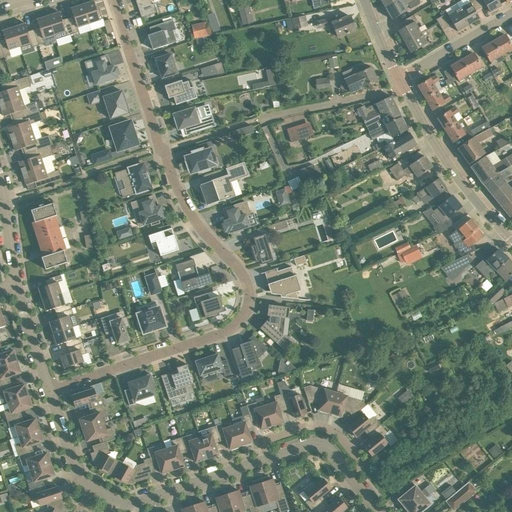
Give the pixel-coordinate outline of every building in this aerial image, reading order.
[(151,5),(149,0),(138,0),(136,1),(141,18),(157,12),(154,4),(151,5)] [(380,0),(385,8),(399,0),(380,0)] [(405,7),(417,0),(416,0),(399,0),(385,8),(392,20),(408,11),(405,7)] [(443,0),(439,3),(442,10),(455,3),(452,0),(443,0)] [(459,10),(469,26),(479,19),(475,12),(480,9),(475,0),(467,0),(469,4),(459,10)] [(475,0),(480,9),(486,6),(490,13),(501,6),(497,0),(475,0)] [(89,24),(103,20),(100,9),(97,10),(94,1),(83,5),(89,24)] [(238,6),(240,16),(252,13),(249,3),(238,6)] [(78,28),(89,24),(83,5),(71,9),(75,20),(69,22),(73,35),(79,33),(78,28)] [(457,32),(469,26),(459,10),(448,16),(447,14),(441,17),(448,28),(453,25),(457,32)] [(48,17),(55,36),(61,34),(62,38),(73,35),(69,22),(64,24),(60,13),(48,17)] [(332,26),(337,38),(356,31),(350,17),(341,20),(338,15),(329,20),(318,22),(320,29),(332,26)] [(417,21),(414,15),(403,22),(406,27),(398,31),(404,42),(421,33),(414,22),(417,21)] [(308,27),(306,16),(290,19),(293,30),(308,27)] [(35,33),(39,46),(45,44),(43,39),(55,36),(48,17),(37,20),(40,32),(35,33)] [(441,17),(436,20),(442,31),(448,28),(441,17)] [(103,22),(107,34),(113,32),(109,20),(103,22)] [(148,36),(152,50),(176,42),(173,31),(176,30),(172,20),(149,28),(151,35),(148,36)] [(207,22),(191,25),(194,39),(210,36),(207,22)] [(33,48),(39,46),(35,33),(29,35),(26,24),(14,28),(20,47),(31,43),(33,48)] [(218,25),(212,27),(214,33),(220,31),(218,25)] [(0,45),(4,57),(11,55),(9,51),(20,47),(14,28),(2,32),(6,43),(0,45)] [(426,30),(421,33),(404,42),(411,53),(427,44),(423,38),(429,35),(426,30)] [(502,57),(511,50),(511,47),(505,35),(493,42),(502,57)] [(482,49),(491,63),(502,57),(493,42),(482,49)] [(470,75),(482,68),(473,54),(462,61),(470,75)] [(162,79),(177,74),(171,55),(156,60),(159,71),(158,71),(160,77),(161,77),(162,79)] [(105,57),(85,63),(89,75),(92,74),(96,85),(104,83),(104,85),(111,82),(111,80),(117,78),(116,76),(119,75),(117,68),(114,69),(113,66),(108,68),(107,64),(108,64),(105,57)] [(330,69),(338,68),(336,57),(328,59),(330,69)] [(50,61),(45,63),(47,70),(53,68),(50,61)] [(450,67),(459,82),(470,75),(462,61),(450,67)] [(221,63),(213,65),(216,75),(225,74),(223,67),(221,63)] [(357,67),(342,74),(345,79),(344,79),(348,87),(351,93),(377,81),(371,68),(360,73),(357,67)] [(502,74),(498,68),(491,73),(495,78),(502,74)] [(26,70),(20,72),(22,78),(28,76),(26,70)] [(482,78),(486,83),(493,79),(490,73),(482,78)] [(436,76),(418,86),(422,92),(420,93),(424,99),(437,92),(433,85),(439,81),(436,76)] [(0,100),(1,105),(22,98),(19,91),(31,87),(28,77),(3,85),(5,91),(0,93),(0,100)] [(315,81),(316,89),(328,88),(327,80),(315,81)] [(180,83),(163,89),(166,96),(168,95),(170,100),(172,99),(174,108),(195,101),(190,83),(181,86),(180,83)] [(470,84),(463,89),(466,95),(474,91),(470,84)] [(102,102),(99,91),(87,95),(90,106),(102,102)] [(125,99),(124,99),(122,92),(103,98),(110,120),(129,113),(126,106),(127,106),(125,99)] [(433,111),(450,100),(447,94),(441,98),(437,92),(424,99),(427,105),(429,104),(433,111)] [(472,96),(467,99),(470,104),(475,101),(472,96)] [(364,123),(395,107),(391,97),(376,104),(378,109),(374,111),(372,106),(365,110),(364,107),(358,110),(364,123)] [(22,98),(1,105),(3,110),(2,110),(4,117),(12,114),(14,120),(39,112),(38,110),(36,103),(36,102),(24,106),(22,98)] [(401,118),(395,107),(364,123),(369,133),(401,118)] [(216,127),(212,115),(201,119),(197,108),(194,109),(194,108),(173,115),(178,130),(184,128),(186,136),(216,127)] [(459,113),(455,108),(438,119),(442,125),(440,126),(444,132),(458,124),(453,116),(459,113)] [(39,112),(14,120),(16,126),(8,128),(10,135),(11,135),(13,139),(33,133),(30,125),(42,121),(42,120),(40,114),(39,112)] [(388,133),(391,139),(408,131),(401,118),(369,133),(368,134),(372,141),(388,133)] [(133,129),(130,121),(110,128),(113,136),(111,137),(113,144),(115,143),(118,151),(138,145),(136,137),(135,137),(136,137),(134,129),(133,129)] [(449,137),(451,140),(453,143),(470,132),(467,127),(462,130),(458,124),(444,132),(448,138),(449,137)] [(291,143),(306,139),(302,125),(287,130),(291,143)] [(251,126),(244,128),(246,135),(253,133),(251,126)] [(457,149),(469,165),(485,154),(478,144),(477,141),(479,140),(480,143),(493,136),(489,129),(474,138),(474,137),(457,149)] [(33,133),(13,139),(14,144),(13,144),(15,151),(23,148),(25,154),(50,146),(52,145),(49,136),(35,140),(33,133)] [(76,144),(81,143),(83,138),(82,133),(73,136),(76,144)] [(416,145),(410,135),(409,134),(395,142),(385,147),(391,159),(402,154),(416,145)] [(495,141),(498,148),(506,144),(502,137),(495,141)] [(374,152),(385,147),(383,142),(371,147),(374,152)] [(211,149),(209,143),(196,147),(198,151),(192,153),(193,155),(186,158),(187,162),(186,162),(188,170),(190,170),(191,173),(198,171),(199,173),(209,170),(208,168),(216,165),(214,158),(216,157),(213,149),(211,149)] [(53,153),(51,147),(50,146),(25,154),(27,160),(19,162),(21,169),(22,169),(24,173),(44,167),(41,159),(54,155),(53,153)] [(110,152),(92,158),(95,165),(112,160),(110,152)] [(470,167),(476,176),(482,185),(483,185),(498,174),(508,167),(511,165),(511,155),(492,166),(486,156),(470,167)] [(417,179),(432,168),(424,156),(403,171),(398,163),(389,170),(397,181),(406,175),(407,176),(413,173),(417,179)] [(371,174),(383,168),(379,160),(367,166),(371,174)] [(244,162),(225,169),(228,175),(207,182),(207,183),(200,185),(207,206),(214,203),(214,204),(236,197),(231,182),(249,176),(244,162)] [(120,191),(121,195),(123,198),(151,189),(148,180),(149,180),(146,171),(145,172),(143,164),(114,174),(117,181),(122,180),(125,189),(120,191)] [(307,184),(319,179),(313,165),(300,171),(303,178),(305,178),(307,184)] [(491,195),(506,183),(505,181),(511,177),(511,176),(511,165),(508,167),(498,174),(483,185),(491,195)] [(44,167),(24,173),(25,178),(24,178),(26,185),(34,183),(36,188),(36,189),(62,180),(59,171),(46,175),(44,167)] [(194,185),(195,186),(211,179),(208,174),(186,184),(187,188),(194,185)] [(297,176),(286,181),(290,189),(301,184),(297,176)] [(431,198),(432,199),(447,189),(445,188),(445,186),(444,185),(443,185),(439,178),(416,194),(417,196),(417,195),(420,200),(424,198),(426,202),(431,198)] [(511,188),(511,189),(506,183),(491,195),(501,207),(511,198),(511,188)] [(276,193),(278,200),(287,197),(285,190),(276,193)] [(408,195),(401,198),(406,208),(412,205),(408,195)] [(415,204),(420,200),(417,195),(417,196),(412,199),(415,204)] [(449,218),(461,208),(461,207),(452,196),(433,212),(442,222),(436,227),(441,234),(453,223),(449,218)] [(161,206),(158,207),(156,208),(152,197),(132,204),(135,216),(140,214),(143,225),(150,223),(151,227),(160,224),(159,220),(165,218),(164,216),(166,215),(164,208),(161,209),(161,206)] [(511,198),(501,207),(502,209),(510,218),(511,216),(511,198)] [(229,220),(227,221),(224,222),(225,224),(222,225),(225,232),(227,231),(228,234),(235,232),(235,233),(242,231),(242,229),(249,227),(246,216),(250,214),(246,203),(225,209),(227,217),(228,217),(229,220)] [(45,270),(68,263),(64,252),(66,251),(55,217),(57,216),(53,204),(31,211),(35,222),(32,223),(44,257),(41,258),(45,270)] [(483,235),(478,229),(479,228),(478,227),(479,225),(477,223),(475,223),(471,219),(447,239),(454,247),(464,238),(466,240),(462,244),(465,247),(458,251),(461,258),(469,254),(475,250),(472,244),(483,235)] [(267,226),(269,233),(287,227),(285,221),(267,226)] [(325,239),(333,238),(330,222),(322,224),(325,239)] [(120,241),(134,236),(131,228),(117,233),(120,241)] [(148,236),(153,250),(158,248),(160,256),(179,250),(174,235),(171,236),(170,230),(172,229),(171,229),(148,236)] [(256,262),(261,261),(262,265),(273,261),(265,235),(253,238),(256,245),(251,247),(256,262)] [(395,249),(397,254),(400,253),(409,249),(407,243),(395,249)] [(409,249),(400,253),(405,264),(421,257),(415,246),(409,249)] [(489,278),(492,276),(508,259),(504,255),(499,250),(489,259),(486,257),(477,265),(484,272),(489,278)] [(469,254),(461,258),(439,268),(445,274),(458,268),(460,271),(473,259),(469,254)] [(304,256),(294,259),(296,266),(306,263),(304,256)] [(193,259),(180,264),(175,265),(184,292),(213,283),(209,273),(199,277),(193,259)] [(497,281),(502,285),(511,275),(511,263),(508,259),(492,276),(497,281)] [(277,269),(267,272),(265,272),(268,284),(271,294),(280,295),(281,297),(299,300),(293,282),(296,281),(292,267),(278,271),(277,269)] [(156,273),(145,277),(147,285),(150,284),(154,295),(162,292),(156,273)] [(63,281),(61,275),(48,280),(50,285),(39,289),(42,300),(61,294),(58,283),(63,281)] [(479,286),(485,292),(491,285),(485,279),(479,286)] [(498,286),(486,297),(492,304),(504,292),(498,286)] [(401,291),(396,294),(400,302),(405,299),(401,291)] [(193,298),(200,320),(217,314),(216,312),(224,310),(219,296),(209,299),(207,293),(193,298)] [(57,308),(59,313),(72,309),(70,303),(65,305),(61,294),(42,300),(46,312),(57,308)] [(511,294),(494,304),(498,313),(511,306),(511,294)] [(290,308),(269,305),(267,316),(270,316),(269,323),(267,321),(266,322),(261,327),(261,328),(260,328),(277,343),(283,336),(278,331),(280,317),(289,318),(290,308)] [(159,329),(166,327),(160,307),(149,310),(148,308),(147,307),(145,307),(143,307),(141,308),(140,310),(139,312),(140,313),(137,314),(139,321),(138,321),(137,323),(138,325),(139,327),(140,328),(141,328),(143,334),(152,332),(153,333),(160,330),(159,329)] [(2,317),(0,309),(0,348),(2,348),(1,346),(0,342),(0,328),(9,325),(6,316),(2,317)] [(50,323),(53,334),(72,328),(69,317),(74,315),(72,309),(59,313),(61,319),(50,323)] [(130,327),(126,317),(122,319),(122,318),(115,321),(113,315),(100,319),(106,335),(114,333),(117,345),(120,344),(120,346),(127,343),(127,342),(129,341),(125,328),(130,327)] [(498,335),(511,327),(511,321),(495,330),(498,335)] [(68,342),(70,347),(83,343),(81,337),(76,339),(72,328),(53,334),(57,345),(68,342)] [(268,348),(253,335),(248,341),(239,343),(240,345),(234,347),(234,349),(232,350),(242,378),(253,374),(249,362),(258,359),(268,348)] [(70,347),(72,353),(61,357),(65,368),(73,366),(74,370),(84,367),(82,363),(84,362),(81,356),(86,354),(83,343),(70,347)] [(0,367),(17,362),(13,351),(0,355),(0,367)] [(196,362),(200,376),(222,369),(225,377),(232,374),(227,360),(221,362),(218,354),(196,362)] [(381,361),(380,363),(392,366),(399,356),(396,354),(381,361)] [(283,374),(285,374),(297,370),(297,369),(288,361),(287,361),(287,362),(285,363),(283,374)] [(0,367),(0,386),(8,384),(6,378),(21,373),(17,362),(0,367)] [(437,362),(427,367),(430,373),(440,368),(437,362)] [(161,376),(169,401),(194,393),(192,384),(193,384),(187,365),(177,368),(178,373),(174,375),(173,372),(161,376)] [(151,374),(141,378),(142,380),(129,384),(131,389),(124,391),(129,406),(136,404),(135,401),(155,394),(152,384),(154,384),(151,374)] [(262,387),(265,397),(287,391),(284,381),(262,387)] [(8,384),(0,386),(0,398),(5,397),(7,403),(28,396),(25,385),(10,390),(8,384)] [(84,393),(72,397),(75,408),(90,403),(92,409),(104,405),(104,406),(105,406),(101,394),(96,396),(93,386),(83,389),(84,393)] [(308,402),(314,400),(321,402),(319,411),(320,411),(320,413),(327,415),(328,414),(330,414),(336,394),(310,386),(304,388),(308,402)] [(280,395),(285,408),(291,406),(295,419),(297,418),(298,420),(305,418),(304,416),(306,415),(300,395),(294,397),(290,392),(280,395)] [(336,394),(330,414),(332,415),(331,416),(339,419),(340,417),(341,417),(343,409),(350,411),(354,416),(366,406),(362,401),(336,394)] [(279,410),(285,408),(280,395),(274,397),(276,403),(265,406),(272,427),(274,426),(274,428),(282,425),(282,423),(283,423),(279,410)] [(32,407),(28,396),(7,403),(9,409),(4,411),(7,422),(19,418),(17,412),(32,407)] [(270,427),(272,427),(265,406),(260,408),(256,403),(246,406),(249,415),(251,419),(257,417),(261,430),(262,430),(263,431),(271,429),(270,427)] [(94,415),(79,420),(83,431),(104,424),(102,418),(108,416),(104,406),(104,405),(92,409),(94,415)] [(254,428),(251,419),(249,415),(243,417),(245,423),(234,426),(241,446),(242,446),(243,447),(251,445),(250,443),(252,443),(247,430),(254,428)] [(369,420),(364,415),(348,429),(349,430),(348,431),(353,437),(354,436),(355,438),(366,429),(370,434),(381,425),(374,417),(369,420)] [(36,419),(21,424),(19,418),(7,422),(9,429),(15,427),(19,437),(40,430),(36,419)] [(215,426),(221,424),(219,418),(213,420),(215,426)] [(115,439),(112,429),(106,430),(104,424),(83,431),(87,442),(101,437),(103,443),(106,442),(115,439)] [(221,444),(227,442),(230,450),(231,450),(231,451),(239,449),(239,447),(241,446),(234,426),(223,430),(221,424),(215,426),(215,427),(221,444)] [(381,425),(370,434),(374,439),(364,448),(365,449),(364,450),(368,456),(370,455),(371,457),(387,444),(383,438),(387,433),(381,425)] [(218,456),(217,451),(215,446),(221,444),(215,427),(198,432),(200,438),(207,460),(218,456)] [(43,442),(40,430),(19,437),(21,443),(15,445),(18,456),(30,452),(28,446),(43,442)] [(191,448),(196,463),(207,460),(200,438),(194,440),(192,434),(181,438),(185,450),(191,448)] [(184,467),(179,452),(185,450),(181,438),(170,441),(172,447),(166,449),(173,471),(184,467)] [(96,466),(95,467),(100,470),(99,471),(106,475),(107,473),(115,478),(123,464),(122,464),(107,455),(109,451),(106,442),(103,443),(92,447),(94,453),(90,454),(93,463),(94,463),(94,464),(96,466)] [(496,445),(489,451),(494,458),(502,452),(496,445)] [(157,460),(162,474),(173,471),(166,449),(155,453),(154,447),(147,449),(150,458),(150,459),(151,461),(157,460)] [(30,471),(51,465),(47,453),(32,458),(30,452),(18,456),(22,467),(28,465),(30,471)] [(143,461),(144,463),(136,466),(134,470),(122,464),(123,464),(115,478),(116,478),(115,480),(121,483),(122,482),(127,484),(128,483),(130,485),(131,483),(132,484),(150,478),(149,474),(155,472),(151,461),(150,459),(150,458),(143,461)] [(54,476),(51,465),(30,471),(33,482),(28,484),(30,490),(29,490),(29,491),(42,487),(40,481),(54,476)] [(285,511),(289,511),(281,485),(275,487),(272,480),(261,483),(268,504),(276,502),(279,511),(285,511)] [(309,500),(305,503),(312,511),(313,511),(323,504),(319,499),(331,489),(323,480),(316,486),(313,483),(303,491),(309,500)] [(268,504),(261,483),(250,487),(252,495),(247,496),(251,511),(262,511),(260,507),(268,504)] [(453,510),(465,501),(475,492),(468,483),(456,493),(448,500),(446,501),(453,510)] [(62,499),(58,487),(44,492),(42,487),(29,491),(32,501),(38,500),(40,506),(46,504),(62,499)] [(429,496),(424,490),(420,493),(415,487),(398,500),(404,508),(406,507),(408,510),(407,511),(421,511),(430,505),(425,499),(429,496)] [(452,488),(451,488),(444,494),(448,500),(456,493),(452,488)] [(251,511),(247,496),(241,498),(238,491),(227,495),(232,511),(251,511)] [(232,511),(227,495),(216,498),(218,506),(212,508),(213,511),(232,511)] [(66,511),(64,506),(62,499),(46,504),(49,511),(50,511),(66,511)] [(342,511),(347,508),(339,499),(327,509),(323,504),(313,511),(342,511)] [(213,511),(212,508),(207,510),(204,502),(193,506),(194,511),(213,511)]
